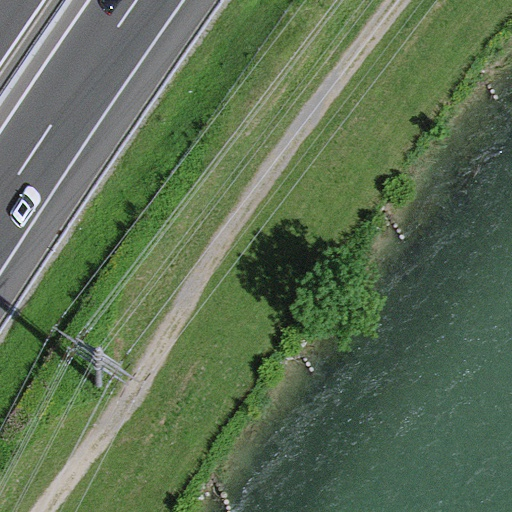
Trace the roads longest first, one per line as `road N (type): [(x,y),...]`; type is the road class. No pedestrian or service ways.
road 1 (track): [(40,511),(376,0)]
road 2 (motorway): [(0,205),(137,0)]
